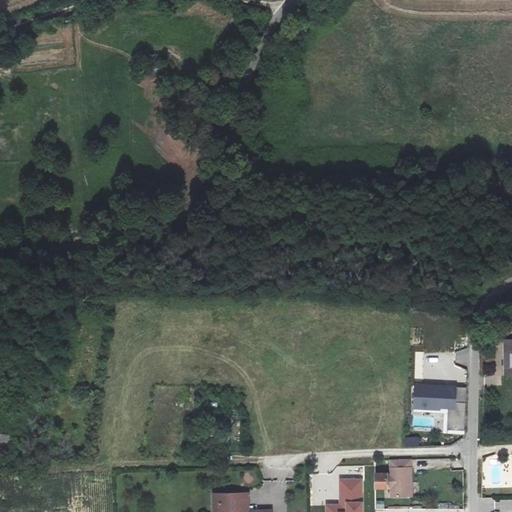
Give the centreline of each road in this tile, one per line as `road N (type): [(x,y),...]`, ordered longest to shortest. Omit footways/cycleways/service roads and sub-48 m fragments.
road 1 (unclassified): [(289,0),(247,73),(212,193),(186,216),(59,253),(0,261)]
road 2 (track): [(273,461),(0,466)]
road 3 (residential): [(474,335),(472,511)]
